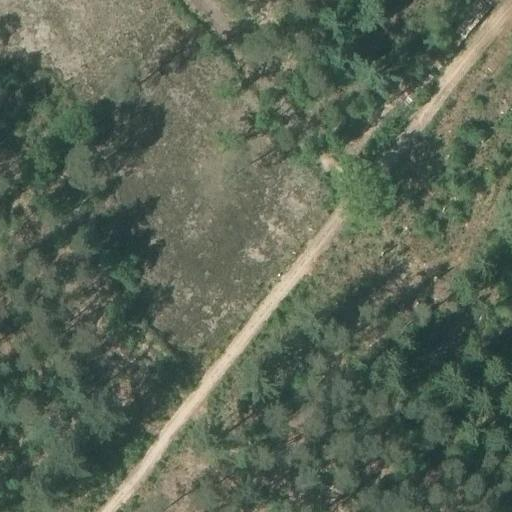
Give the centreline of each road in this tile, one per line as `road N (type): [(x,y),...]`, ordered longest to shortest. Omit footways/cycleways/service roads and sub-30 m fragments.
road 1 (track): [(98,511),(511,12)]
road 2 (track): [(346,205),(184,0)]
